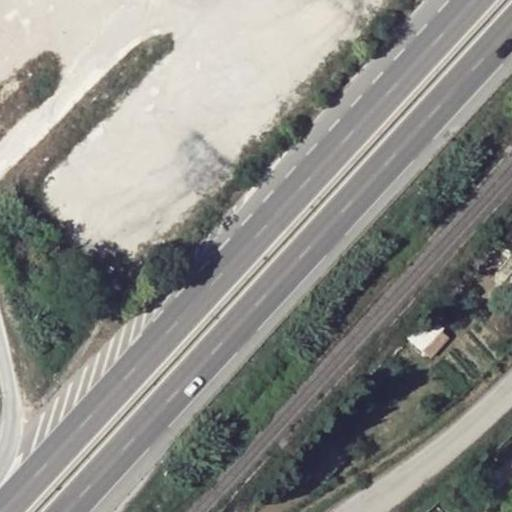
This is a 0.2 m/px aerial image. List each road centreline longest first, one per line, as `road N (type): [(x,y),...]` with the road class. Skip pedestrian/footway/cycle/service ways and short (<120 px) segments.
road 1 (trunk): [(460,0),(0,502)]
road 2 (trunk): [(86,511),(511,51)]
road 3 (unclassified): [(372,511),(511,397)]
